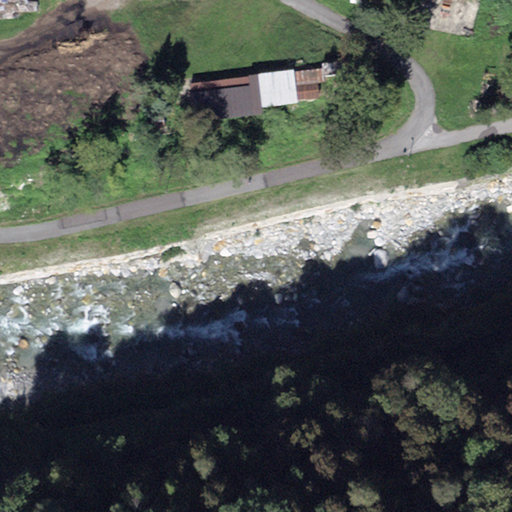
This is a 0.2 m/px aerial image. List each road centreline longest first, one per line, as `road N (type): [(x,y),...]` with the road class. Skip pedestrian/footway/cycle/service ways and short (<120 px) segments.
road 1 (track): [(0,481),(31,467),(200,434),(511,332)]
road 2 (track): [(0,47),(136,0)]
